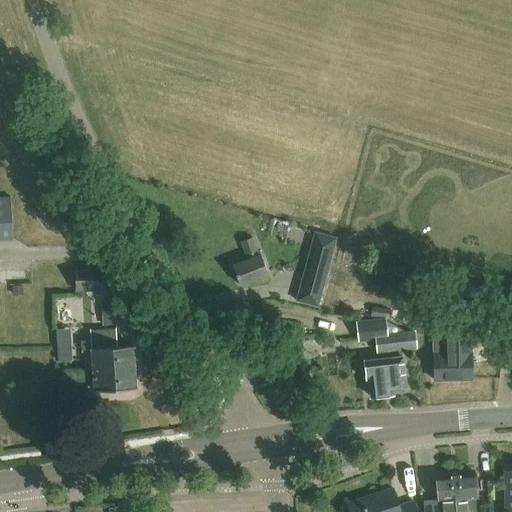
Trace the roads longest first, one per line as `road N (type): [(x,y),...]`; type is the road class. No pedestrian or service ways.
road 1 (unclassified): [(261,444),(90,148),(32,0)]
road 2 (secondary): [(11,480),(261,444)]
road 3 (secondary): [(261,444),(414,424)]
